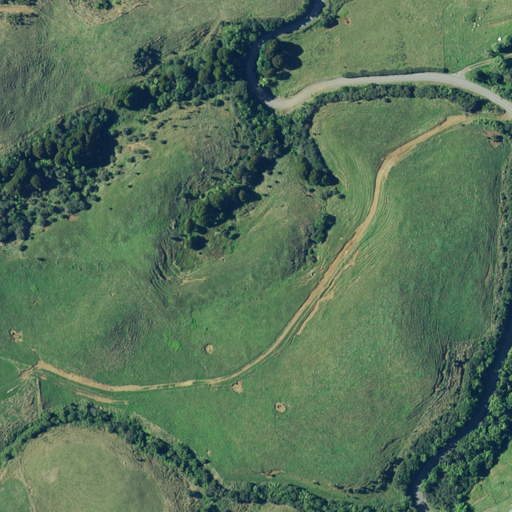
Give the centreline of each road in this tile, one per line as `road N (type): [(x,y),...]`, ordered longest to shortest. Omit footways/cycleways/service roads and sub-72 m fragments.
road 1 (unclassified): [(304,0),(297,16),(253,33),(240,48),(238,73),(251,88),(281,94),(326,77),(451,77),(511,107)]
road 2 (unclassified): [(511,322),(480,408),(423,473),(415,493),(423,511)]
